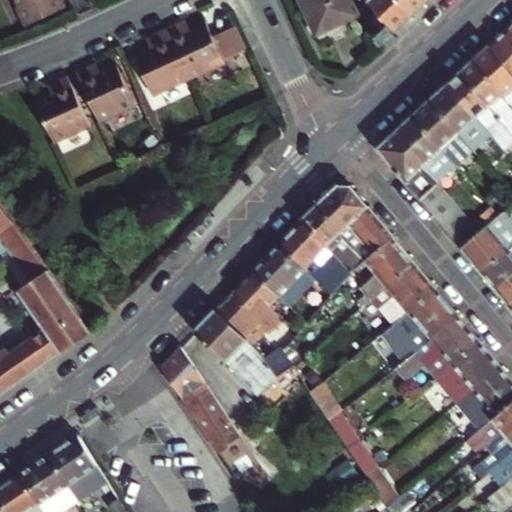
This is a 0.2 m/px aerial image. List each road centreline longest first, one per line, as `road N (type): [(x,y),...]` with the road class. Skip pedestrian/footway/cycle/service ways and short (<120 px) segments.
road 1 (secondary): [(0,443),(124,355),(325,148)]
road 2 (residential): [(511,343),(338,136)]
road 3 (secondary): [(338,136),(483,0)]
road 4 (residential): [(158,0),(0,68)]
road 5 (residential): [(256,0),(325,148)]
